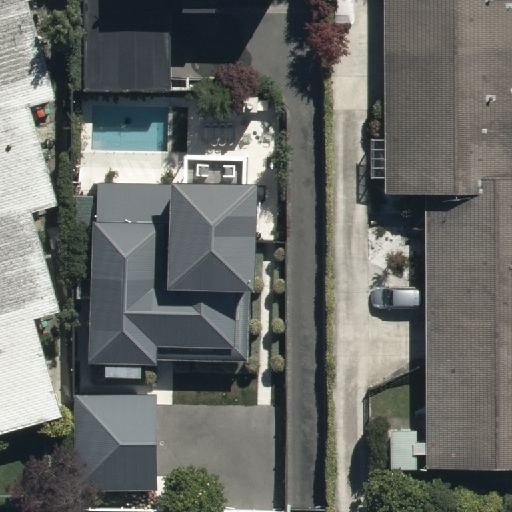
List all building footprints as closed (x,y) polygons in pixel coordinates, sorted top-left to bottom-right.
[(0,0),(0,418),(61,399),(33,307),(62,298),(31,199),(58,190),(29,96),(55,88),(28,0),(0,0)] [(212,0),(83,0),(84,77),(172,76),(171,11),(212,11),(212,0)] [(511,0),(383,0),(384,184),(428,184),(429,457),(511,456),(511,0)] [(88,292),(87,346),(104,347),(103,366),(140,368),(141,349),(243,352),(250,163),(169,160),(168,176),(98,173),(97,191),(74,190),(73,218),(94,218),(92,269),(73,269),(72,291),(88,292)] [(153,385),(72,385),(72,480),(153,480),(153,385)]
